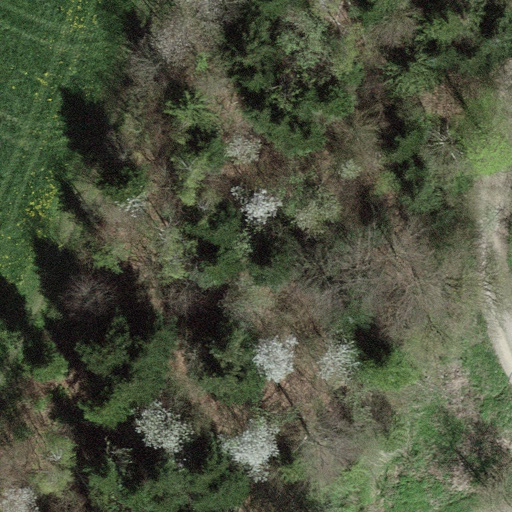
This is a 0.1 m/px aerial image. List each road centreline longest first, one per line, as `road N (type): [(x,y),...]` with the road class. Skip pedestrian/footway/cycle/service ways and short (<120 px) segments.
road 1 (track): [(0,407),(149,0)]
road 2 (track): [(511,97),(484,232),(511,346)]
